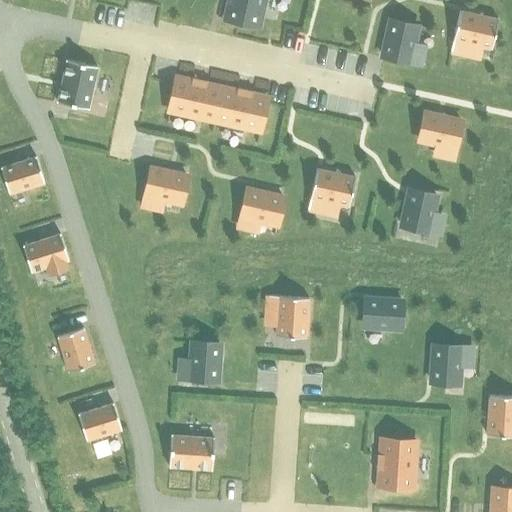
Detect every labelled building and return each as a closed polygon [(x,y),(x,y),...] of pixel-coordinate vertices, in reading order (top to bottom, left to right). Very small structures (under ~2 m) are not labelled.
[(258,25),(263,0),(227,0),(224,18),(258,25)] [(489,51),(496,21),(457,12),(451,41),(448,52),(457,54),(460,44),(489,51)] [(408,63),(416,27),(389,20),(381,56),(408,63)] [(86,109),(95,66),(64,59),(55,102),(86,109)] [(213,121),(221,87),(176,77),(168,111),(213,121)] [(259,131),(266,97),(221,87),(213,121),(259,131)] [(453,149),(459,122),(423,113),(417,140),(453,149)] [(44,183),(35,156),(0,167),(0,168),(8,194),(44,183)] [(180,203),(186,176),(149,169),(144,196),(180,203)] [(347,209),(354,179),(315,170),(306,210),(315,212),(317,202),(347,209)] [(276,224),(282,197),(246,189),(240,216),(276,224)] [(428,231),(436,195),(408,189),(401,226),(428,231)] [(68,260),(59,233),(21,245),(30,272),(45,267),(47,273),(67,266),(65,261),(68,260)] [(304,337),(307,297),(266,295),(265,304),(276,304),(274,335),(304,337)] [(399,328),(401,300),(364,298),(362,325),(399,328)] [(93,363),(83,328),(56,336),(67,371),(93,363)] [(216,380),(218,343),(190,341),(188,378),(216,380)] [(457,383),(459,346),(431,344),(429,381),(457,383)] [(511,396),(489,395),(486,434),(511,435),(511,396)] [(120,429),(112,402),(76,413),(85,440),(120,429)] [(211,469),(213,438),(169,435),(167,466),(187,468),(211,469)] [(412,487),(415,440),(379,438),(378,468),(377,485),(412,487)] [(511,511),(511,488),(493,487),(491,511),(511,511)]
